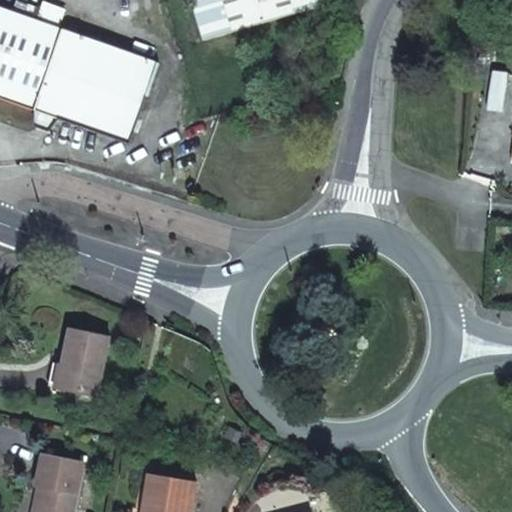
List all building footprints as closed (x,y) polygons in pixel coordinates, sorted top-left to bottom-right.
[(188,0),(200,38),(320,4),(319,0),(188,0)] [(0,95),(11,99),(38,109),(36,125),(50,130),(62,116),(132,140),(157,62),(0,9),(0,95)] [(74,331),(67,369),(72,369),(68,392),(102,399),(113,339),(74,331)] [(72,369),(67,369),(59,366),(54,389),(68,392),(72,369)] [(78,511),(88,463),(47,455),(40,490),(48,491),(43,511),(78,511)] [(197,511),(203,485),(156,477),(150,511),(152,511),(197,511)]
